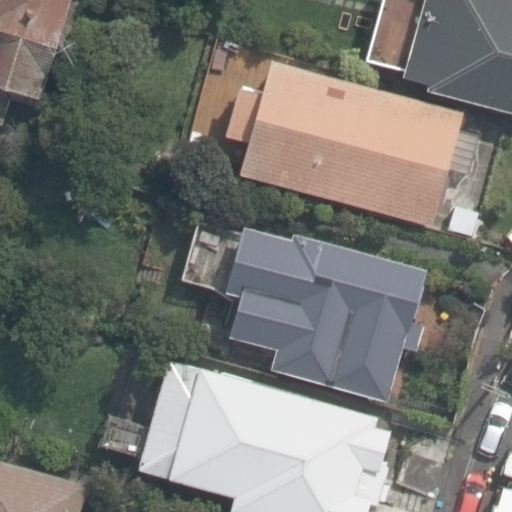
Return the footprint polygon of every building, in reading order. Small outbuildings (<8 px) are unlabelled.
[(0,0),(0,81),(19,86),(42,0),(0,0)] [(511,104),(511,0),(404,0),(385,68),(511,104)] [(228,75),(215,71),(203,114),(216,118),(204,159),(419,221),(452,105),(238,44),(228,75)] [(398,341),(424,349),(441,292),(415,284),(421,260),(185,192),(162,274),(207,287),(197,320),(250,335),(244,356),(383,395),(398,341)] [(405,415),(143,339),(109,458),(207,486),(203,502),(239,511),(359,511),(362,504),(378,509),(405,415)] [(67,511),(76,480),(0,459),(0,511),(67,511)] [(201,511),(167,503),(164,511),(201,511)]
